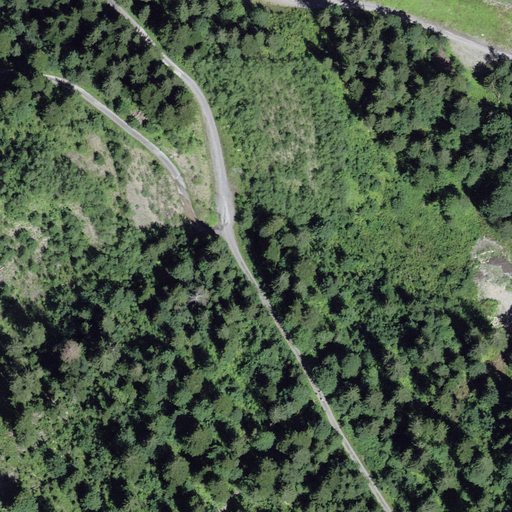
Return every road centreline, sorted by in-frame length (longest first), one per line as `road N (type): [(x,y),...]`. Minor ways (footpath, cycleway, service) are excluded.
road 1 (track): [(387,511),(240,265),(227,227)]
road 2 (track): [(0,68),(59,79),(85,94),(171,170),(186,219),(227,227)]
road 3 (track): [(227,227),(193,82),(111,0)]
